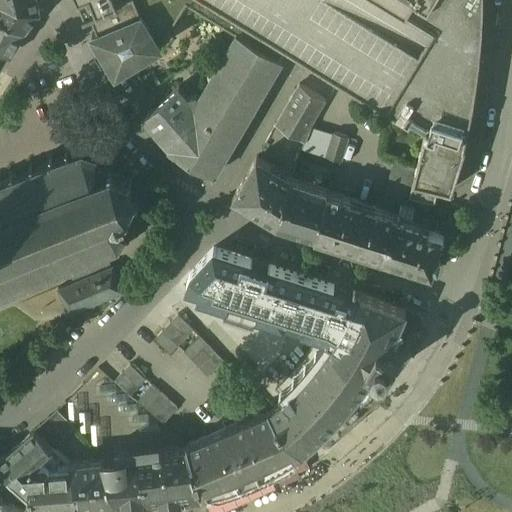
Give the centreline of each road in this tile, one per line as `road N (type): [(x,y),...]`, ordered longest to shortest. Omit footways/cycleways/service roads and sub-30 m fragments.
road 1 (residential): [(193,236),(50,389),(0,421)]
road 2 (residential): [(212,229),(462,308)]
road 3 (residential): [(192,221),(91,70),(67,8)]
road 4 (residential): [(349,464),(407,404),(462,308)]
road 5 (residential): [(204,217),(287,79)]
road 6 (unclassified): [(485,229),(511,98)]
